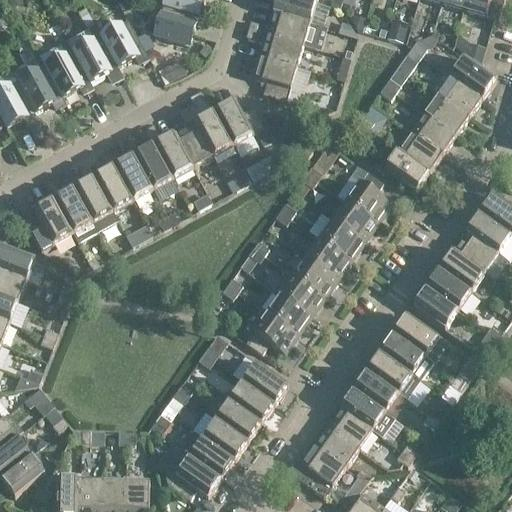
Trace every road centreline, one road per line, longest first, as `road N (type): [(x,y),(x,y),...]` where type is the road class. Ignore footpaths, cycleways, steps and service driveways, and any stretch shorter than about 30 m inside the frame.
road 1 (residential): [(511,113),(500,150),(252,502),(265,511)]
road 2 (residential): [(0,194),(210,84),(232,0)]
